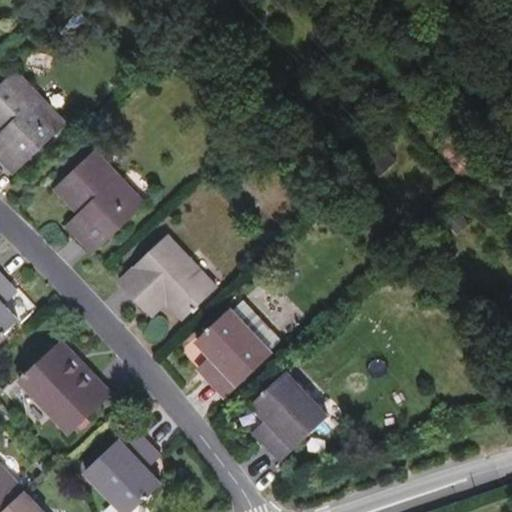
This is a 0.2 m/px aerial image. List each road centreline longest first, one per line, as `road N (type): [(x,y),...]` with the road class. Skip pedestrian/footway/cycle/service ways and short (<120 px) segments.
road 1 (residential): [(0,216),(160,388),(230,473),(251,511)]
road 2 (residential): [(369,511),(511,461)]
